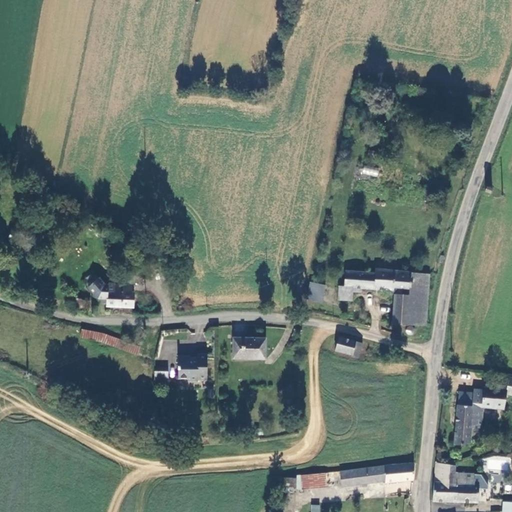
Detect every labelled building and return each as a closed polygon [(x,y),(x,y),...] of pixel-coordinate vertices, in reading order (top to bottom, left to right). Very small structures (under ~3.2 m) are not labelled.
[(362,174),(378,177),(379,169),(364,166),(362,174)] [(432,274),(377,269),(376,271),(350,270),(349,284),(341,284),(340,296),(356,297),(356,289),(357,284),(366,285),(399,287),(399,284),(413,285),(413,293),(399,292),(397,322),(428,325),(432,274)] [(95,274),(85,283),(95,294),(100,294),(104,294),(104,288),(111,288),(111,280),(111,278),(105,278),(105,280),(102,280),(95,274)] [(104,298),(104,303),(132,303),(132,288),(128,288),(129,280),(111,280),(111,288),(104,288),(104,294),(104,298)] [(325,285),(310,281),(306,298),(321,301),(325,285)] [(399,287),(399,292),(413,293),(413,285),(399,284),(399,287)] [(81,299),(72,297),(70,308),(79,309),(79,308),(81,299)] [(88,300),(81,299),(79,308),(86,309),(88,300)] [(407,327),(406,329),(406,330),(406,332),(407,333),(409,334),(411,334),(412,334),(413,333),(414,331),(414,329),(413,328),(412,327),(411,326),(409,326),(407,327)] [(98,334),(80,330),(79,337),(97,341),(141,358),(143,351),(98,334)] [(262,357),(263,336),(231,335),(230,356),(262,357)] [(340,336),(338,347),(361,353),(364,341),(340,336)] [(196,377),(205,377),(208,350),(198,349),(197,356),(190,355),(190,351),(178,350),(176,373),(187,374),(187,378),(195,379),(196,377)] [(166,362),(153,361),(152,376),(164,378),(166,362)] [(452,443),(467,442),(469,425),(478,426),(480,406),(481,396),(471,395),(471,392),(457,391),(455,404),(452,443)] [(486,456),(484,468),(507,471),(509,459),(486,456)] [(414,462),(341,471),(342,484),(387,479),(387,480),(413,478),(414,462)] [(449,464),(437,464),(436,467),(433,499),(480,500),(480,495),(487,495),(487,486),(480,486),(480,483),(474,483),(474,471),(448,470),(449,464)] [(319,491),(317,475),(293,478),(293,481),(294,493),(319,491)] [(296,509),(294,493),(293,481),(275,483),(278,511),(296,509)] [(511,511),(511,501),(502,501),(501,511),(511,511)]
